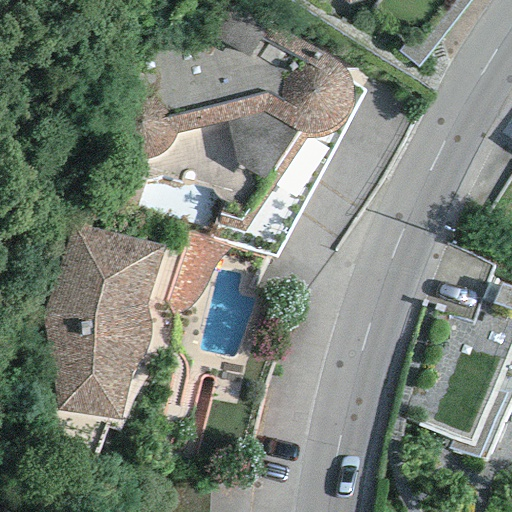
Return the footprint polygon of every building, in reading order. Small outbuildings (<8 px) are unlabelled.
[(338,66),(331,60),(240,0),(183,0),(116,99),(108,112),(105,125),(105,137),(114,149),(127,158),(143,161),(157,159),(167,151),(173,142),(178,132),(225,121),(263,112),(295,132),(307,136),(320,134),(329,132),(341,123),(347,115),(351,105),(352,93),(349,82),(345,72),(338,66)] [(263,180),(295,132),(263,112),(225,121),(235,165),(263,180)] [(73,221),(40,317),(56,410),(120,422),(134,374),(142,360),(148,344),(150,329),(145,308),(165,247),(73,221)] [(219,257),(228,247),(187,235),(165,301),(172,314),(185,309),(196,298),(207,283),(213,266),(219,257)] [(438,314),(405,417),(451,441),(447,448),(483,459),(511,400),(511,288),(491,277),(470,323),(438,314)]
